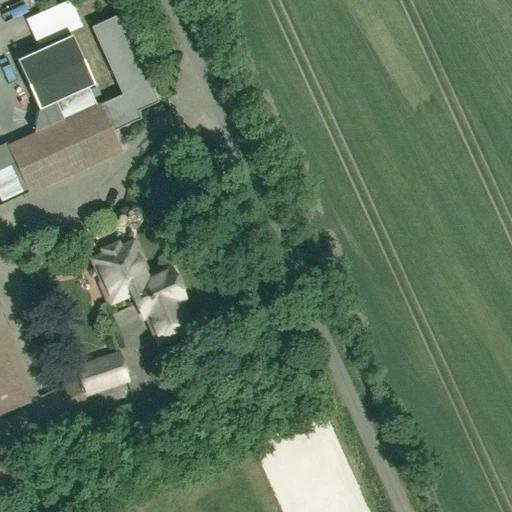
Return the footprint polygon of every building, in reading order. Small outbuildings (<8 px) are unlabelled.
[(124,91),(102,100),(116,130),(165,109),(125,12),(93,23),(124,91)] [(95,74),(71,30),(20,56),(42,98),(95,74)] [(102,100),(0,139),(0,181),(9,198),(126,149),(116,130),(102,100)] [(132,228),(91,246),(140,360),(189,338),(175,304),(191,298),(174,260),(151,270),(132,228)] [(0,331),(0,411),(29,398),(0,331)] [(70,365),(82,397),(126,381),(114,349),(70,365)] [(5,448),(0,449),(0,500),(20,494),(5,448)]
